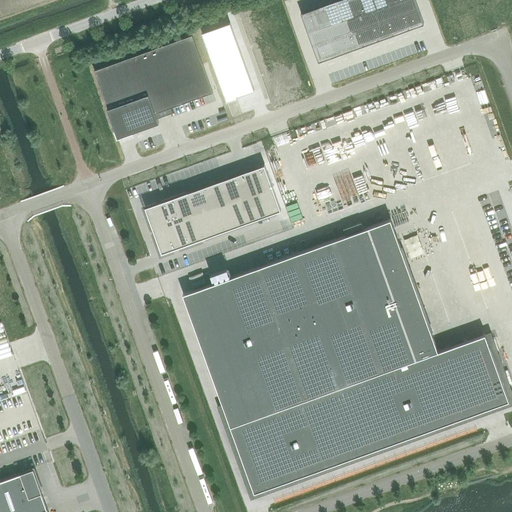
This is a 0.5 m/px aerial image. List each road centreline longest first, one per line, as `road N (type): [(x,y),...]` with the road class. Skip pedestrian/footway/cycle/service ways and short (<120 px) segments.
road 1 (unclassified): [(511,84),(499,52),(473,46),(87,185)]
road 2 (unclassified): [(203,511),(87,185)]
road 3 (unclassified): [(111,511),(4,214)]
road 4 (unclassified): [(511,439),(311,511)]
road 5 (unclassified): [(0,54),(151,0)]
